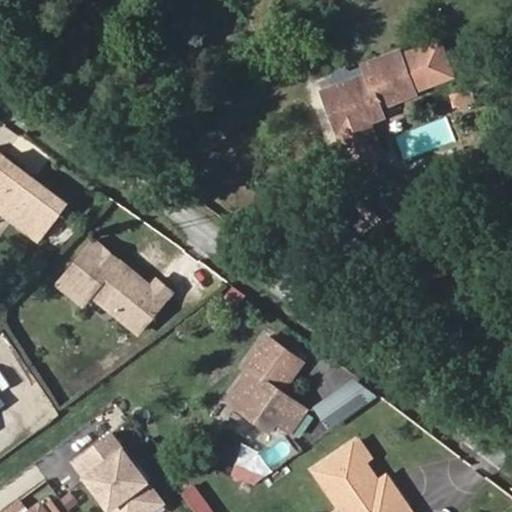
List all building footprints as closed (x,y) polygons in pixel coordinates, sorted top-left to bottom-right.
[(446,75),(433,43),(396,57),(394,54),(364,65),(366,73),(322,89),(351,167),(382,155),(368,121),(386,114),(382,103),(409,93),(408,90),(446,75)] [(1,157),(0,158),(0,208),(38,236),(63,202),(1,157)] [(149,284),(90,238),(58,280),(84,301),(91,292),(139,330),(172,290),(155,277),(149,284)] [(274,384),(295,355),(262,329),(239,359),(244,363),(223,390),(261,419),(267,412),(285,425),(301,404),(274,384)] [(359,372),(315,407),(334,430),(378,395),(359,372)] [(312,413),(294,431),(310,446),(327,428),(312,413)] [(84,469),(77,475),(104,511),(138,511),(133,505),(149,493),(103,432),(73,454),(84,469)] [(360,437),(351,444),(363,461),(372,455),(360,437)] [(339,503),(345,511),(412,511),(394,485),(384,492),(375,478),(363,461),(351,444),(315,469),(339,503)] [(84,469),(73,454),(66,460),(77,475),(84,469)] [(384,492),(394,485),(385,471),(375,478),(384,492)] [(196,511),(216,511),(199,481),(184,489),(196,511)] [(149,493),(133,505),(138,511),(140,511),(155,501),(149,493)] [(0,511),(44,511),(36,501),(25,509),(16,497),(0,508),(0,511)] [(332,511),(345,511),(339,503),(331,509),(332,511)]
